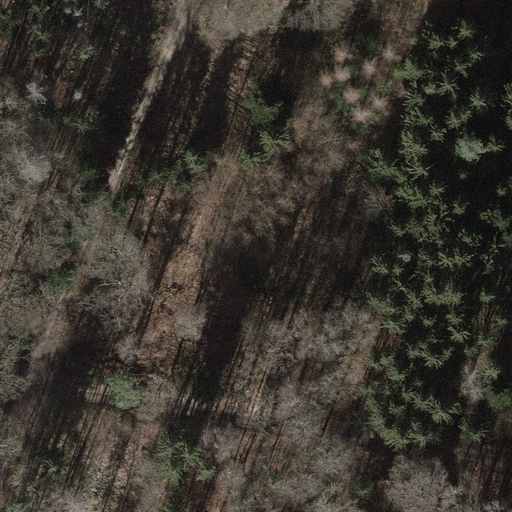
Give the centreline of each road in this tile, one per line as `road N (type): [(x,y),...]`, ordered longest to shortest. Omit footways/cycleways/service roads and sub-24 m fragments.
road 1 (track): [(0,470),(189,0)]
road 2 (track): [(511,464),(33,386)]
